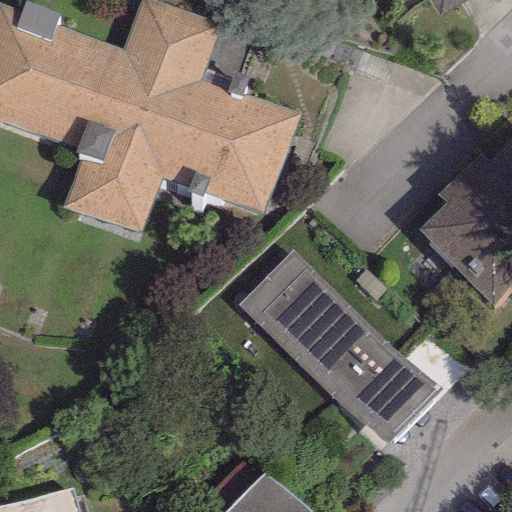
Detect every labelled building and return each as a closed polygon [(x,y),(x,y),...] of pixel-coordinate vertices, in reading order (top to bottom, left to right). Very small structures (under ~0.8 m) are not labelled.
[(217,25),(144,0),(137,0),(120,50),(54,27),(58,15),(23,3),(19,12),(0,5),(0,121),(75,148),(73,152),(80,155),(62,207),(139,234),(159,178),(187,188),(185,194),(199,199),(201,195),(260,216),(295,116),(239,96),(245,78),(232,74),(230,80),(201,70),(217,25)] [(463,0),(426,0),(439,18),(463,0)] [(511,285),(511,137),(487,163),(477,153),(436,195),(444,203),(416,232),(491,307),(511,285)] [(437,393),(290,250),(235,305),(379,451),(437,393)] [(307,511),(261,471),(223,511),(307,511)] [(76,511),(70,488),(0,507),(0,511),(76,511)]
